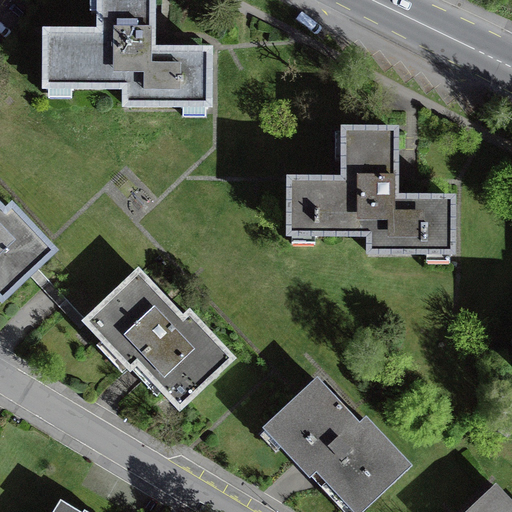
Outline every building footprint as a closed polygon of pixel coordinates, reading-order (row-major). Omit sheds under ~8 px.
[(47,36),(47,88),(127,89),(126,107),(208,107),(208,55),(151,54),(150,0),(101,0),(101,36),(47,36)] [(290,183),(290,235),(370,236),(370,253),(451,254),(452,201),(394,201),(395,133),(345,133),(345,183),(290,183)] [(0,208),(0,297),(2,300),(53,251),(11,208),(5,214),(0,208)] [(138,274),(87,322),(130,368),(136,362),(161,388),(179,407),(230,359),(189,315),(183,322),(138,274)] [(317,381),(266,429),(296,462),(303,455),(315,468),(355,511),(359,511),(409,466),(366,420),(359,426),(317,381)] [(511,511),(511,504),(496,488),(469,511),(511,511)]
